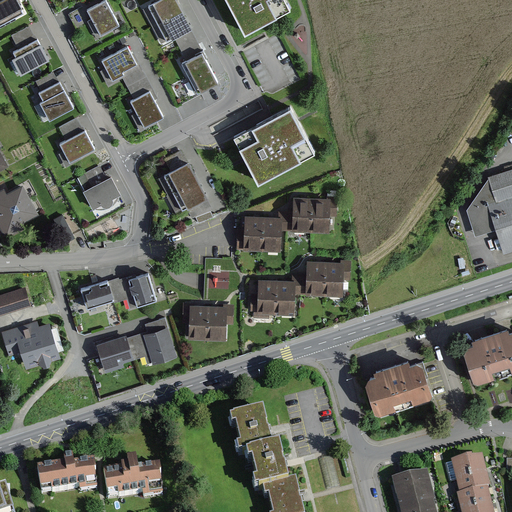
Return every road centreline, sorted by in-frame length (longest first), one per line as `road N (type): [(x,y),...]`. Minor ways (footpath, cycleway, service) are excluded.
road 1 (tertiary): [(0,448),(328,340)]
road 2 (residential): [(122,159),(237,95),(194,0)]
road 3 (tertiary): [(328,340),(511,281)]
road 4 (residential): [(38,0),(122,159)]
road 5 (residential): [(360,460),(511,427)]
road 6 (residential): [(0,263),(138,251)]
road 7 (residential): [(328,340),(360,460)]
